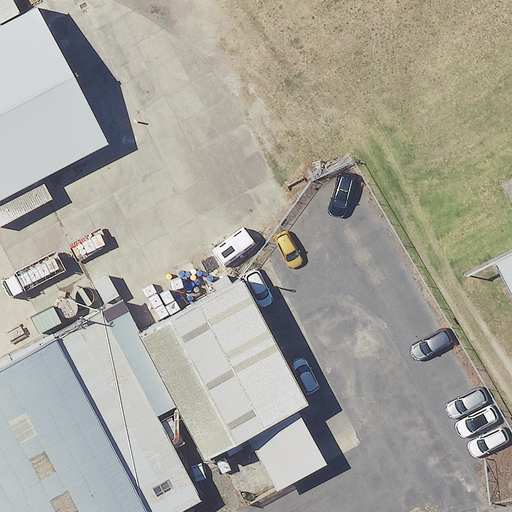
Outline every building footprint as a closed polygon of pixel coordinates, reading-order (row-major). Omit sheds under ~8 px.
[(34,0),(32,0),(0,16),(0,220),(50,193),(38,173),(105,137),(34,0)] [(511,242),(489,254),(511,298),(511,242)] [(134,327),(173,401),(199,450),(242,427),(293,401),(304,395),(236,270),(134,327)] [(0,511),(165,511),(200,494),(155,410),(173,401),(134,327),(117,296),(50,332),(46,325),(0,350),(0,511)] [(324,456),(293,401),(242,427),(272,483),(324,456)] [(195,511),(190,503),(174,511),(195,511)]
